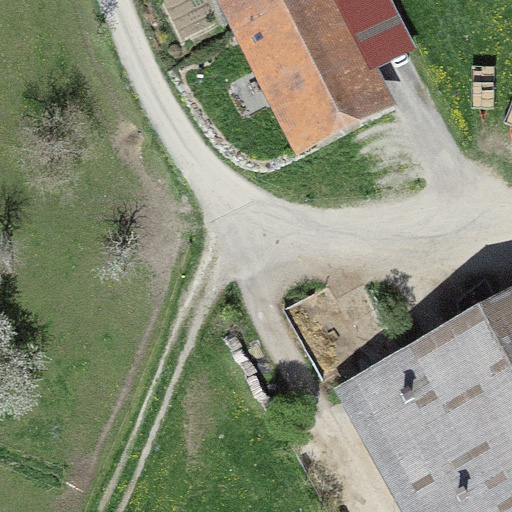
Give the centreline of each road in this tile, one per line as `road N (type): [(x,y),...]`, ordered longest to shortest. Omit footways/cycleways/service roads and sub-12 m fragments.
road 1 (unclassified): [(511,215),(349,235),(293,232),(241,213),(183,142),(115,0)]
road 2 (track): [(114,511),(241,213)]
